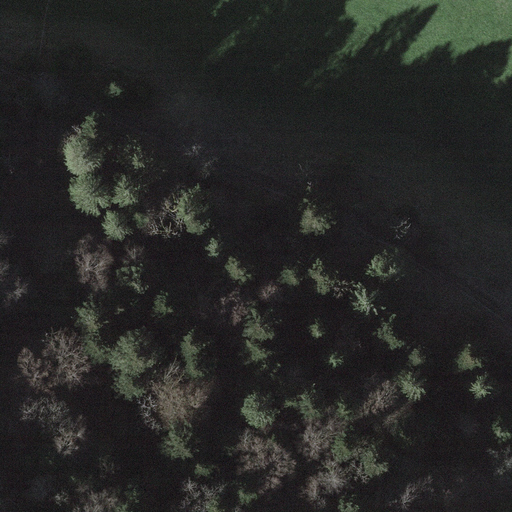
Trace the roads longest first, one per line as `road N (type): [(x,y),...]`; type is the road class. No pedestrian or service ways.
road 1 (track): [(511,318),(466,287),(0,60)]
road 2 (track): [(511,474),(387,478),(242,511)]
